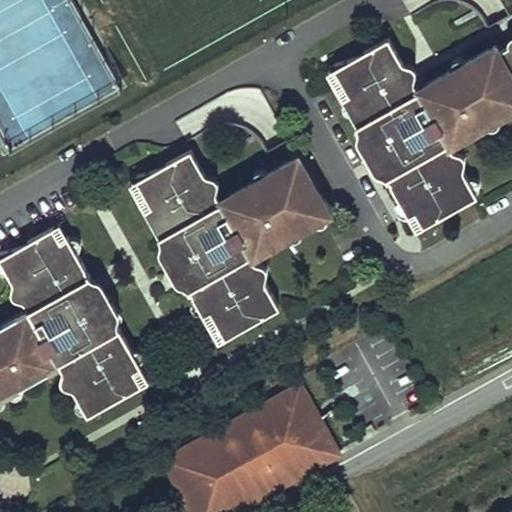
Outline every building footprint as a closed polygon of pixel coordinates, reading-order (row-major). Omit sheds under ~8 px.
[(0,0),(0,118),(16,148),(120,90),(68,0),(0,0)] [(511,42),(500,49),(496,43),(424,85),(423,93),(419,92),(388,36),(362,51),(365,57),(335,65),(339,75),(350,94),(343,98),(411,215),(417,213),(425,226),(452,212),(449,207),(480,199),(447,141),(449,139),(456,142),(511,110),(511,42)] [(314,183),(299,157),(228,195),(228,203),(223,204),(192,148),(166,162),(167,166),(139,176),(142,188),(152,205),(146,210),(178,266),(207,316),(213,311),(224,332),(231,340),(254,317),(257,320),(281,306),(252,253),(255,249),(261,253),(329,213),(334,207),(312,184),(314,183)] [(143,366),(68,236),(62,240),(54,225),(25,241),(28,245),(0,252),(0,254),(1,260),(30,310),(28,313),(23,312),(0,324),(0,398),(53,368),(55,360),(60,361),(88,413),(92,416),(114,395),(116,400),(143,385),(137,370),(143,366)] [(322,418),(303,383),(295,388),(315,424),(322,418)] [(315,424),(295,388),(226,426),(231,434),(174,466),(199,511),(208,511),(238,490),(246,503),(307,468),(293,441),(315,424)] [(332,454),(315,424),(293,441),(307,468),(332,454)] [(231,434),(226,426),(169,458),(174,466),(231,434)] [(238,490),(208,511),(228,511),(246,503),(238,490)]
